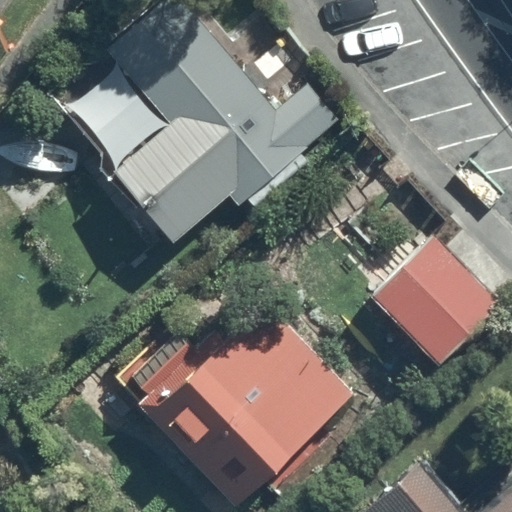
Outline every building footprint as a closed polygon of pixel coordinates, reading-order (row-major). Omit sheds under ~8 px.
[(209,0),(182,0),(68,85),(146,190),(210,143),(254,203),(340,139),(331,126),(346,115),(320,80),(287,105),(209,0)] [(150,195),(170,221),(214,187),(194,161),(150,195)] [(511,294),(443,232),(391,289),(462,354),(511,299),(511,294)] [(369,387),(283,298),(244,335),(229,321),(151,396),(251,500),(369,387)] [(511,511),(511,481),(484,505),(443,457),(384,507),(388,511),(511,511)]
